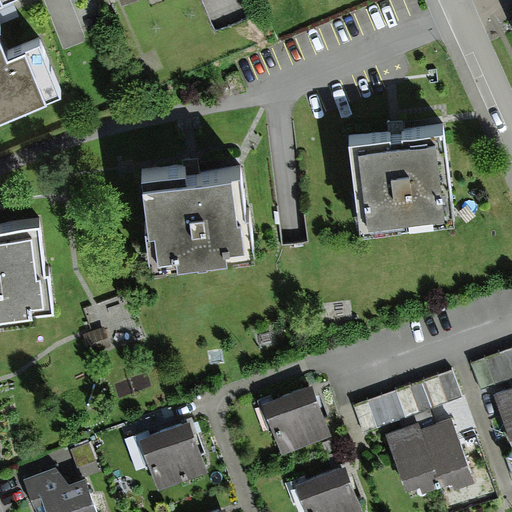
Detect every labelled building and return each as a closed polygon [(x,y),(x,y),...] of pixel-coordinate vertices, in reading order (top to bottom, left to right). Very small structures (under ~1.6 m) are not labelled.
[(0,0),(0,118),(55,97),(32,40),(8,49),(0,29),(0,0)] [(348,135),(357,222),(458,211),(449,125),(348,135)] [(144,173),(153,259),(254,249),(245,163),(144,173)] [(0,224),(0,311),(53,306),(44,220),(0,224)] [(511,349),(471,363),(480,388),(511,376),(511,349)] [(451,372),(355,405),(364,432),(461,398),(451,372)] [(310,387),(270,402),(287,448),(327,433),(310,387)] [(511,388),(498,393),(511,432),(511,388)] [(457,421),(424,432),(442,484),(475,472),(457,421)] [(188,423),(146,438),(161,479),(203,464),(188,423)] [(421,425),(389,436),(407,488),(439,476),(421,425)] [(343,465),(301,482),(312,511),(356,511),(361,510),(343,465)] [(94,511),(83,477),(60,485),(55,469),(26,479),(36,511),(94,511)]
